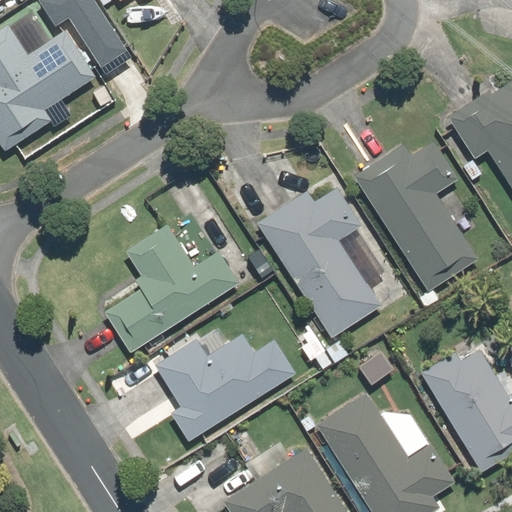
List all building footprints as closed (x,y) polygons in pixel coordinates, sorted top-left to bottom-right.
[(0,153),(48,122),(41,112),(92,79),(59,29),(22,53),(4,25),(0,27),(0,153)] [(511,73),(442,118),(470,161),(481,154),(511,201),(511,73)] [(400,145),(349,176),(423,294),(476,262),(433,194),(455,180),(431,141),(407,156),(400,145)] [(302,192),(252,225),(327,341),(378,308),(336,242),(359,227),(333,187),(309,203),(302,192)] [(99,312),(125,354),(236,284),(215,250),(190,266),(164,225),(120,252),(141,286),(99,312)] [(166,415),(184,443),(292,375),(269,339),(250,352),(238,334),(202,357),(191,340),(150,366),(177,408),(166,415)] [(450,353),(416,373),(476,473),(511,452),(511,391),(499,369),(489,375),(474,350),(456,361),(450,353)] [(362,393),(310,426),(366,511),(430,511),(436,508),(429,497),(451,483),(408,416),(381,412),(376,415),(362,393)] [(250,482),(217,503),(223,511),(342,511),(302,449),(287,458),(276,441),(239,465),(250,482)]
